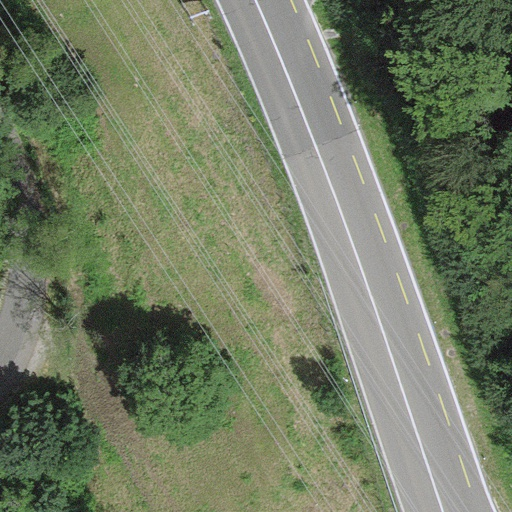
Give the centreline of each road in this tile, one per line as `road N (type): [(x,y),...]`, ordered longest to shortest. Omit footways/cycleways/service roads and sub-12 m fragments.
road 1 (primary): [(255,0),(302,112),(438,511)]
road 2 (residential): [(0,372),(29,308),(33,252),(0,144)]
